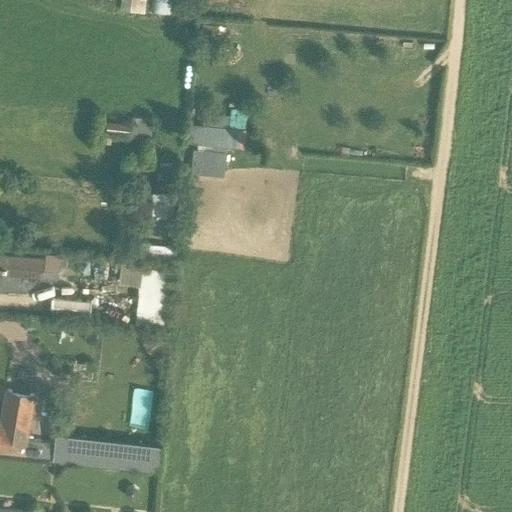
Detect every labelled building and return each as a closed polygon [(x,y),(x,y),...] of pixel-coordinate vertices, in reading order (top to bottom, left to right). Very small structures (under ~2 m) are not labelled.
[(108,120),(107,130),(130,133),(131,123),(108,120)] [(189,173),(224,174),(225,147),(243,148),(244,125),(191,123),(189,173)] [(172,187),(173,165),(158,164),(157,187),(172,187)] [(25,284),(25,277),(45,277),(46,257),(0,254),(0,276),(7,277),(6,283),(25,284)] [(118,279),(137,281),(132,319),(160,322),(167,269),(120,263),(118,279)] [(91,299),(52,297),(51,316),(90,319),(91,299)] [(0,450),(25,453),(25,457),(161,472),(167,387),(137,383),(133,441),(56,433),(55,442),(28,438),(36,393),(5,388),(0,421),(0,420),(0,450)] [(139,489),(134,485),(128,487),(127,493),(132,497),(138,495),(139,489)]
